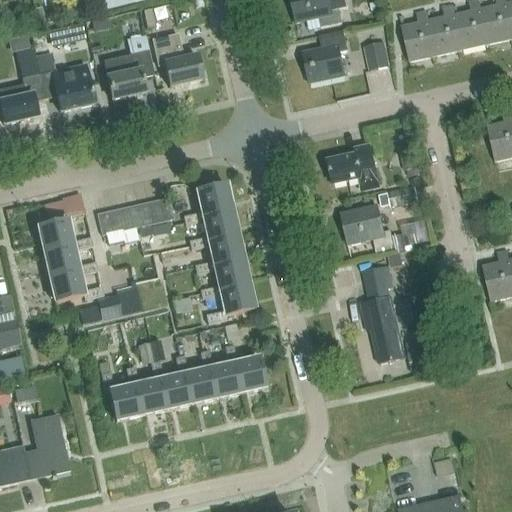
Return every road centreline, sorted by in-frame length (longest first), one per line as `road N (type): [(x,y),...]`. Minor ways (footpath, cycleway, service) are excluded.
road 1 (residential): [(308,458),(316,445),(315,409),(252,139)]
road 2 (residential): [(0,196),(252,139)]
road 3 (residential): [(124,511),(278,477),(308,458)]
road 4 (residential): [(252,139),(431,100)]
road 5 (residential): [(431,100),(465,268)]
road 6 (residential): [(252,139),(221,0)]
